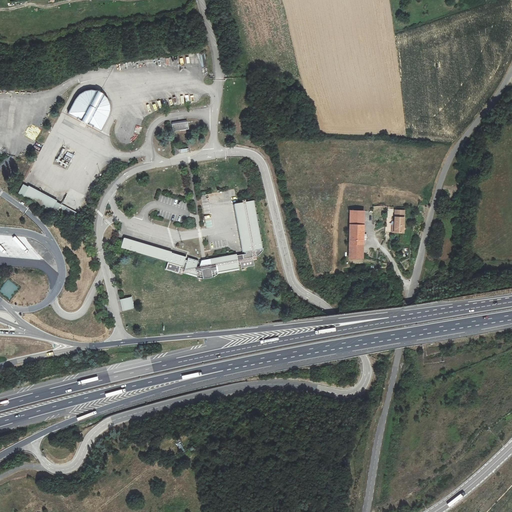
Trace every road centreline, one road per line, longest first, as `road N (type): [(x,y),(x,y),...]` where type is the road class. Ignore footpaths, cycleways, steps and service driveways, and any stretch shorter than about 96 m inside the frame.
road 1 (unclassified): [(511,70),(443,171),(366,511)]
road 2 (motorway): [(390,321),(0,406)]
road 3 (motorway): [(224,366),(511,315)]
road 4 (motorway): [(390,321),(377,316),(122,342)]
road 5 (motorway): [(0,422),(224,366)]
road 6 (motorway): [(29,439),(224,366)]
road 7 (motorway): [(511,301),(390,321)]
